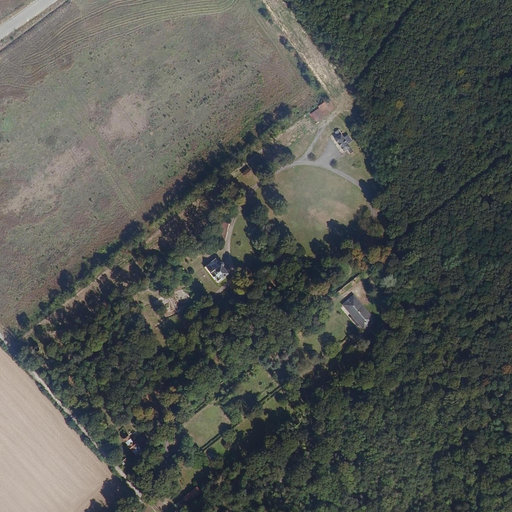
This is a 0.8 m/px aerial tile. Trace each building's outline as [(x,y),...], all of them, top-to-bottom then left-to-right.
[(314,113),(318,120),(337,108),(332,101),(314,113)] [(348,146),(352,151),(355,149),(349,142),(354,139),(349,132),(346,134),(345,133),(343,134),(339,128),(336,130),(339,134),(336,135),(346,148),(348,146)] [(247,167),(243,171),(246,175),(251,172),(247,167)] [(223,220),(218,237),(225,239),(230,222),(223,220)] [(224,264),(225,262),(221,260),(218,257),(207,264),(219,280),(230,272),(224,264)] [(376,318),(363,302),(365,301),(357,292),(350,298),(354,303),(350,306),(366,326),(376,318)] [(138,435),(131,441),(126,436),(122,440),(134,454),(138,450),(135,447),(143,440),(138,435)] [(203,493),(199,487),(184,496),(188,502),(203,493)]
